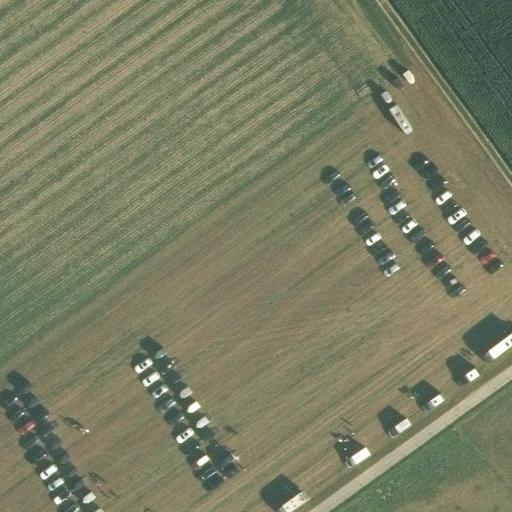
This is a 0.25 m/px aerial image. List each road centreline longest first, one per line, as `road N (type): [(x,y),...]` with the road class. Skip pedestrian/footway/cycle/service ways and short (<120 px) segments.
road 1 (track): [(319,511),(511,372)]
road 2 (track): [(378,0),(511,185)]
